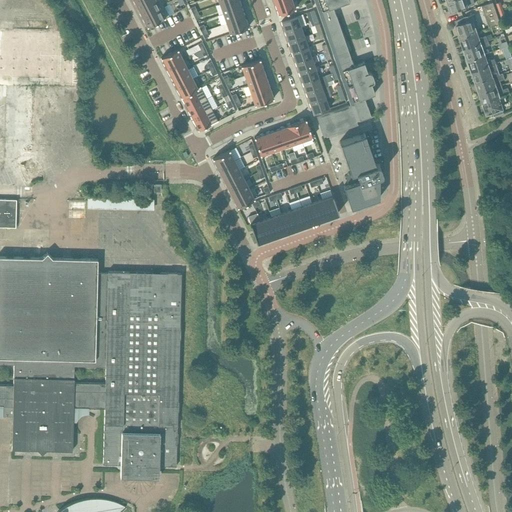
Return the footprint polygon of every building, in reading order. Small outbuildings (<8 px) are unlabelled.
[(133,0),(138,9),(154,0),(133,0)] [(160,0),(154,0),(138,9),(142,18),(164,6),(160,0)] [(238,0),(230,0),(219,4),(223,14),(241,7),(238,0)] [(291,0),(282,0),(274,3),(278,15),(286,12),(295,9),(291,0)] [(313,0),(328,41),(343,36),(333,7),(349,1),(348,0),(313,0)] [(448,0),(452,12),(467,7),(475,4),(473,0),(448,0)] [(482,6),(489,27),(500,23),(493,2),(482,6)] [(164,6),(142,18),(147,27),(169,16),(164,6)] [(241,7),(223,14),(226,23),(245,17),(241,7)] [(297,16),(281,21),(285,32),(300,26),(306,24),(303,14),(297,16)] [(455,21),(461,37),(476,32),(475,27),(477,27),(472,14),(464,17),(455,21)] [(245,17),(226,23),(230,33),(248,27),(245,17)] [(300,26),(285,32),(288,42),(304,37),(300,26)] [(29,141),(31,85),(71,86),(71,58),(68,49),(60,49),(58,42),(58,32),(0,31),(0,85),(0,86),(0,93),(3,103),(2,157),(13,157),(22,183),(39,178),(35,167),(35,144),(30,144),(29,141)] [(476,32),(461,37),(464,48),(488,40),(493,38),(492,34),(478,38),(476,32)] [(353,65),(343,36),(328,41),(350,105),(316,116),(323,137),(358,125),(356,121),(371,116),(364,97),(375,93),(371,83),(372,83),(372,82),(373,82),(373,81),(373,80),(373,79),(373,78),(372,74),(371,73),(370,72),(369,72),(368,72),(367,72),(364,61),(353,65)] [(508,46),(505,36),(500,38),(503,48),(508,46)] [(304,37),(288,42),(292,52),(307,47),(304,37)] [(464,48),(468,60),(484,54),(482,47),(489,45),(488,40),(464,48)] [(307,47),(292,52),(295,62),(311,57),(307,47)] [(177,49),(161,58),(166,67),(182,59),(177,49)] [(486,61),(484,54),(468,60),(472,71),(496,63),(494,58),(486,61)] [(311,57),(295,62),(299,73),(315,67),(311,57)] [(182,59),(166,67),(170,77),(187,68),(182,59)] [(260,59),(241,66),(244,76),(263,69),(260,59)] [(472,71),(476,82),(492,77),(489,70),(497,67),(496,63),(472,71)] [(315,67),(299,73),(302,83),(318,78),(315,67)] [(187,68),(170,77),(175,87),(192,78),(187,68)] [(263,69),(244,76),(248,85),(267,79),(263,69)] [(502,73),(492,77),(476,82),(480,93),(496,87),(495,82),(504,79),(502,73)] [(318,78),(302,83),(306,93),(322,88),(327,86),(323,76),(318,78)] [(192,78),(175,87),(180,97),(197,88),(192,78)] [(267,79),(248,85),(251,95),(270,88),(267,79)] [(197,88),(180,97),(186,107),(206,97),(200,86),(197,88)] [(152,107),(161,103),(154,87),(145,91),(152,107)] [(480,93),(483,102),(504,95),(509,93),(508,88),(498,91),(496,87),(480,93)] [(270,88),(251,95),(255,105),(273,98),(270,88)] [(322,88),(306,93),(309,103),(325,98),(322,88)] [(506,100),(504,95),(483,102),(487,113),(493,111),(494,115),(503,112),(501,108),(502,108),(500,102),(506,100)] [(206,97),(186,107),(192,119),(212,108),(206,97)] [(325,98),(309,103),(313,114),(329,109),(325,98)] [(212,108),(192,119),(198,131),(218,121),(212,108)] [(303,120),(295,123),(301,141),(312,137),(310,131),(309,130),(308,127),(306,119),(304,120),(304,119),(303,120)] [(286,126),(285,127),(291,145),(301,141),(295,123),(286,126)] [(285,127),(274,130),(281,148),(291,145),(285,127)] [(274,130),(264,134),(270,152),(281,148),(274,130)] [(364,133),(363,134),(339,142),(350,174),(355,172),(358,181),(343,186),(350,208),(379,198),(379,175),(380,175),(380,174),(381,174),(381,173),(381,172),(381,171),(380,166),(379,165),(378,165),(378,164),(377,164),(376,164),(375,164),(364,133)] [(264,134),(254,137),(260,155),(261,155),(270,152),(264,134)] [(220,155),(212,158),(213,159),(217,169),(234,160),(229,150),(222,154),(220,155)] [(234,160),(217,169),(222,178),(239,169),(234,160)] [(239,169),(222,178),(227,188),(244,179),(239,169)] [(511,186),(511,178),(503,182),(505,189),(511,186)] [(244,179),(227,188),(232,197),(249,189),(244,179)] [(249,189),(232,197),(237,207),(238,207),(242,205),(248,202),(250,201),(254,199),(249,189)] [(330,189),(319,193),(321,198),(328,216),(337,213),(338,213),(332,195),(330,189)] [(309,196),(299,199),(307,223),(317,220),(311,202),(309,196)] [(85,208),(151,209),(152,198),(85,197),(85,208)] [(321,198),(311,202),(317,220),(328,216),(321,198)] [(0,199),(0,226),(15,227),(16,200),(0,199)] [(299,199),(289,203),(291,209),(297,227),(307,223),(299,199)] [(279,207),(269,211),(270,216),(277,234),(287,231),(281,213),(279,207)] [(291,209),(281,213),(287,231),(297,227),(291,209)] [(257,213),(247,216),(250,224),(256,241),(267,238),(260,220),(257,213)] [(270,216),(260,220),(267,238),(277,234),(270,216)] [(72,451),(73,408),(104,409),(103,465),(121,465),(120,476),(158,477),(158,472),(158,466),(176,466),(181,273),(107,271),(107,273),(96,272),(97,259),(52,258),(46,253),(41,257),(0,256),(0,406),(1,406),(1,416),(12,416),(11,449),(37,450),(41,454),(46,450),(72,451)] [(87,498),(81,499),(74,502),(66,506),(59,511),(58,511),(119,511),(125,506),(122,505),(114,501),(105,499),(96,498),(87,498)]
